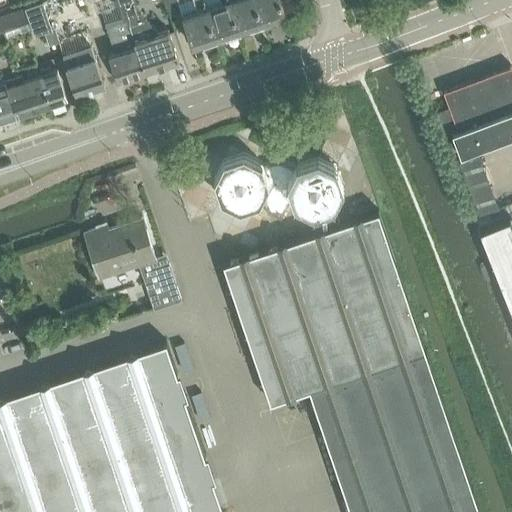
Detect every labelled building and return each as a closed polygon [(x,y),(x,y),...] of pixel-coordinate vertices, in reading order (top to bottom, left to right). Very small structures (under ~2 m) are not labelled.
[(53,29),(43,0),(35,3),(25,7),(26,8),(34,35),(44,31),(53,29)] [(116,0),(122,17),(123,21),(128,19),(131,28),(135,40),(145,73),(179,62),(169,29),(158,32),(157,30),(141,12),(138,12),(134,0),(116,0)] [(181,13),(177,0),(163,0),(169,17),(181,13)] [(218,43),(217,38),(215,32),(206,4),(207,4),(205,0),(194,0),(196,8),(182,12),(191,40),(193,46),(195,51),(203,48),(202,43),(216,38),(218,43)] [(219,0),(207,4),(206,4),(215,32),(217,38),(218,43),(226,41),(225,36),(239,31),(240,31),(238,25),(230,0),(219,0)] [(230,0),(238,25),(240,31),(239,31),(241,36),(250,33),(248,28),(263,23),(261,17),(256,0),(230,0)] [(285,9),(282,0),(256,0),(261,17),(263,23),(265,28),(273,25),(271,20),(287,15),(285,9)] [(25,8),(7,14),(12,28),(30,21),(25,8)] [(7,14),(0,16),(0,32),(12,28),(7,14)] [(122,17),(106,22),(115,52),(109,54),(118,81),(145,73),(135,40),(131,28),(128,19),(123,21),(122,17)] [(74,51),(70,38),(59,42),(67,68),(76,95),(105,86),(96,59),(77,50),(74,51)] [(41,73),(40,73),(47,92),(50,103),(67,98),(64,87),(57,67),(51,70),(49,65),(40,68),(41,73)] [(450,106),(436,111),(445,134),(453,131),(461,154),(511,135),(511,66),(444,91),(450,106)] [(29,77),(23,79),(30,98),(34,109),(50,103),(47,92),(40,73),(38,74),(37,69),(27,72),(29,77)] [(8,84),(7,84),(14,103),(18,115),(34,109),(30,98),(23,79),(18,80),(16,76),(7,79),(8,84)] [(0,115),(2,120),(18,115),(14,103),(7,84),(5,85),(3,80),(0,81),(0,115)] [(224,159),(214,178),(221,197),(239,206),(259,200),(260,198),(263,199),(267,213),(269,212),(280,218),(288,201),(293,200),(294,202),(313,212),(319,210),(324,228),(223,262),(269,400),(310,386),(352,511),(480,511),(378,210),(339,223),(334,205),(343,186),(336,165),(317,156),(296,163),(294,165),(280,158),(262,164),(262,161),(244,152),(224,159)] [(511,224),(508,215),(479,226),(511,313),(511,224)] [(167,302),(180,298),(169,262),(156,266),(153,258),(153,257),(155,256),(142,216),(108,228),(107,224),(85,230),(100,275),(140,262),(151,296),(164,291),(167,302)] [(0,511),(223,511),(166,340),(132,351),(123,355),(87,367),(78,370),(43,382),(33,385),(0,396),(0,511)]
